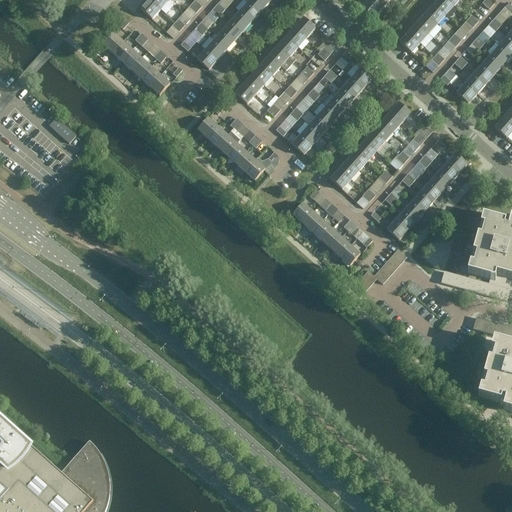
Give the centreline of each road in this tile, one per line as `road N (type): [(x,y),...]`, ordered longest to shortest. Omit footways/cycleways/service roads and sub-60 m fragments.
road 1 (secondary): [(362,511),(165,336),(0,207)]
road 2 (secondary): [(0,241),(325,511)]
road 3 (residential): [(511,174),(315,0)]
